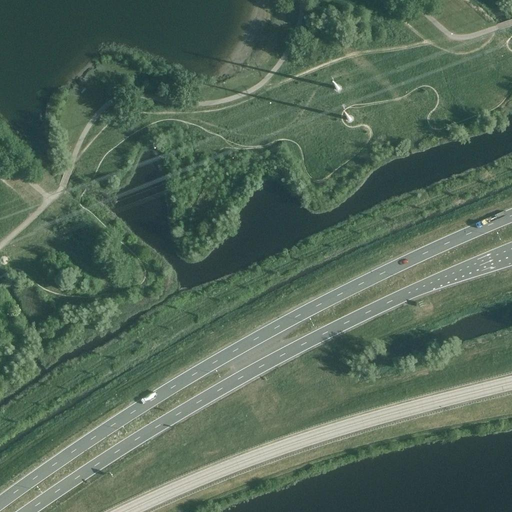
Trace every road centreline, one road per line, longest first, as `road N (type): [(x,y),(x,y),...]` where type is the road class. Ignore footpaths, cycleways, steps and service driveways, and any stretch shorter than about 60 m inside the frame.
road 1 (trunk): [(511,216),(180,383),(0,505)]
road 2 (trunk): [(28,511),(172,418),(315,341),(511,252)]
road 3 (unknown): [(71,165),(106,123),(131,109),(259,137),(292,123),(332,58),(341,0)]
